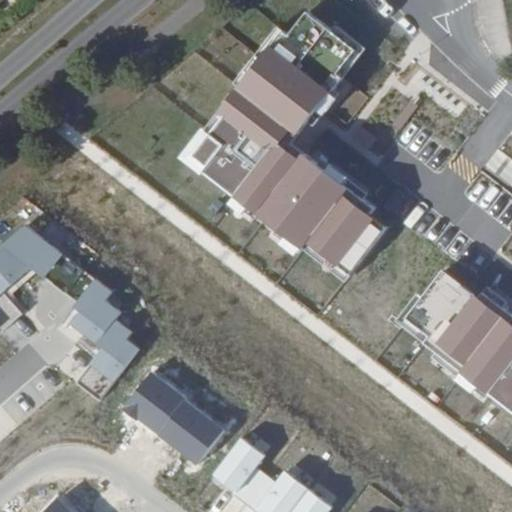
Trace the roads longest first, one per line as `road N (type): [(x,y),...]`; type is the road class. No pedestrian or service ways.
road 1 (residential): [(172,511),(124,474),(72,456),(47,461),(0,494)]
road 2 (tertiary): [(0,113),(139,0)]
road 3 (unclassified): [(511,95),(455,37),(437,0)]
road 4 (tertiary): [(93,0),(0,78)]
